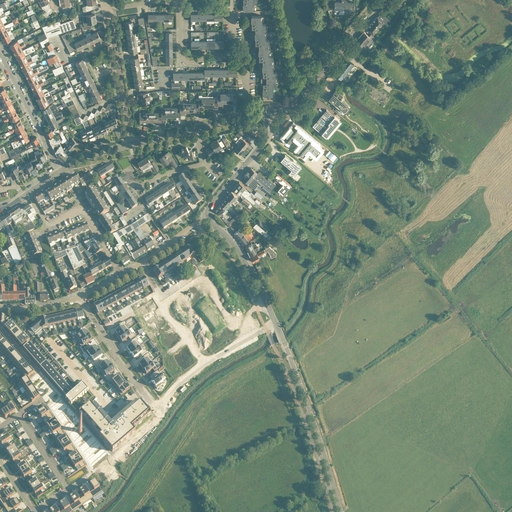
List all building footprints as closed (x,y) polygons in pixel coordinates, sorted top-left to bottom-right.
[(50,1),(49,0),(42,0),(39,2),(42,8),(47,11),(46,12),(49,14),(52,9),(50,7),(50,6),(48,2),(50,1)] [(70,8),(69,0),(60,2),(60,6),(62,6),(63,10),(64,11),(63,13),(69,16),(70,13),(69,12),(70,8)] [(95,4),(97,3),(96,0),(88,0),(87,0),(87,4),(82,7),(83,12),(96,8),(95,4)] [(243,0),(243,11),(255,11),(255,10),(254,10),(254,2),(257,2),(257,0),(243,0)] [(339,14),(344,14),(344,9),(344,0),(341,0),(341,2),(334,2),(334,9),(339,9),(339,14)] [(347,2),(347,0),(344,0),(344,9),(349,9),(349,13),(353,13),(355,13),(355,7),(354,7),(354,2),(347,2)] [(402,7),(393,0),(391,0),(389,3),(399,11),(402,7)] [(436,0),(437,0),(435,1),(439,7),(441,6),(443,9),(452,2),(453,4),(457,0),(436,0)] [(380,12),(366,29),(373,35),(374,33),(383,22),(386,24),(389,20),(384,16),(380,12)] [(217,23),(218,21),(218,20),(222,20),(222,13),(214,13),(214,20),(214,23),(217,23)] [(96,22),(95,14),(88,15),(83,16),(84,23),(80,24),(80,27),(82,27),(89,26),(88,23),(96,22)] [(253,42),(255,42),(255,44),(253,44),(254,48),(259,48),(259,54),(256,54),(256,58),(259,58),(259,60),(257,60),(257,64),(262,64),(262,70),(260,70),(260,74),(263,74),(263,76),(261,76),(261,84),(263,84),(263,96),(264,96),(264,98),(263,98),(263,100),(275,100),(275,96),(273,96),(272,92),(273,92),(273,88),(277,88),(276,71),(273,72),(273,55),(269,55),(269,39),(266,39),(265,23),(262,23),(262,16),(263,16),(263,15),(251,16),(251,22),(249,22),(249,26),(251,26),(251,28),(250,28),(250,32),(255,32),(255,38),(253,38),(253,42)] [(12,20),(12,21),(4,25),(3,23),(0,24),(0,31),(9,27),(19,22),(17,17),(12,20)] [(134,28),(140,26),(144,26),(143,17),(137,18),(138,24),(133,24),(132,21),(125,22),(126,29),(134,28)] [(36,28),(40,26),(37,20),(30,23),(33,28),(35,26),(36,28)] [(47,37),(76,27),(73,20),(60,24),(59,21),(43,26),(45,33),(47,37)] [(0,34),(0,35),(1,37),(12,32),(11,32),(10,30),(9,27),(0,31),(0,33),(0,34)] [(97,31),(91,34),(95,41),(101,39),(97,31)] [(13,35),(12,32),(1,37),(2,40),(3,40),(4,42),(9,40),(14,37),(13,35)] [(355,42),(364,50),(375,38),(371,34),(369,36),(364,32),(362,34),(355,42)] [(40,41),(47,38),(45,33),(38,36),(40,41)] [(91,34),(86,37),(89,44),(95,41),(91,34)] [(14,41),(10,44),(13,49),(24,43),(30,40),(29,37),(26,38),(25,36),(14,41)] [(86,37),(80,40),(84,47),(89,44),(86,37)] [(78,50),(84,47),(80,40),(74,42),(78,50)] [(15,54),(23,50),(22,50),(21,47),(25,45),(24,43),(13,49),(15,54)] [(36,43),(27,48),(22,50),(23,50),(15,54),(18,59),(25,56),(24,52),(37,46),(36,43)] [(50,43),(44,46),(47,52),(48,51),(53,49),(50,43)] [(145,49),(140,50),(141,54),(146,53),(148,53),(147,44),(145,45),(145,49)] [(53,49),(48,51),(47,52),(49,57),(56,54),(53,49)] [(18,59),(18,60),(21,65),(32,59),(39,56),(35,57),(34,55),(31,57),(30,54),(26,56),(25,56),(18,59)] [(46,59),(49,64),(53,62),(58,60),(56,54),(51,56),(49,57),(46,59)] [(32,59),(21,65),(24,70),(31,67),(29,64),(33,62),(40,58),(39,56),(32,59)] [(163,56),(163,60),(166,60),(166,64),(172,64),(172,56),(163,56)] [(138,57),(130,58),(131,65),(139,63),(138,57)] [(341,63),(333,74),(342,80),(354,64),(346,58),(343,62),(344,62),(342,64),(341,63)] [(72,64),(75,69),(78,68),(85,64),(82,59),(75,62),(72,64)] [(24,70),(24,71),(26,76),(38,70),(47,65),(46,63),(32,70),(31,67),(24,70)] [(81,73),(88,70),(85,64),(78,68),(81,73)] [(47,65),(38,70),(26,76),(29,81),(36,78),(35,74),(48,68),(47,65)] [(64,71),(61,65),(56,68),(52,70),(55,75),(61,72),(64,71)] [(81,73),(84,79),(91,75),(88,70),(81,73)] [(391,84),(400,91),(410,79),(401,72),(391,84)] [(80,84),(85,82),(86,85),(93,81),(91,75),(84,79),(79,81),(80,84)] [(29,81),(29,82),(32,87),(43,81),(42,79),(41,79),(40,76),(36,78),(29,81)] [(43,81),(32,87),(34,92),(42,89),(40,86),(55,78),(54,76),(43,81)] [(86,92),(89,90),(96,87),(93,81),(86,85),(81,87),(82,89),(84,88),(86,92)] [(54,86),(43,92),(42,89),(34,92),(37,98),(44,94),(49,92),(55,89),(54,86)] [(89,90),(92,96),(99,92),(96,87),(89,90)] [(345,113),(350,107),(340,99),(343,96),(336,90),(328,99),(345,113)] [(44,94),(37,98),(39,102),(52,96),(51,94),(50,94),(49,92),(44,94)] [(89,97),(92,103),(102,98),(99,92),(92,96),(89,97)] [(149,95),(148,92),(137,94),(138,99),(141,98),(142,103),(150,102),(149,95)] [(9,98),(7,93),(0,96),(0,99),(2,102),(9,98)] [(222,105),(222,102),(227,102),(226,93),(221,94),(217,94),(217,99),(217,105),(222,105)] [(233,93),(226,93),(227,102),(232,102),(232,105),(236,105),(236,94),(233,94),(233,93)] [(198,99),(198,103),(199,103),(199,110),(203,110),(203,107),(208,107),(208,98),(208,96),(202,96),(202,95),(198,95),(199,99),(198,99)] [(53,98),(52,96),(39,102),(41,107),(49,103),(48,101),(53,98)] [(213,96),(208,96),(208,98),(208,107),(213,107),(213,110),(218,110),(217,105),(217,99),(215,99),(215,98),(213,98),(213,96)] [(0,108),(12,103),(9,98),(2,102),(3,105),(0,106),(0,108)] [(12,103),(0,108),(0,111),(5,109),(7,112),(14,108),(12,103)] [(108,104),(106,108),(104,110),(105,111),(113,107),(110,103),(108,104)] [(183,104),(180,104),(180,108),(180,114),(185,114),(184,111),(189,111),(189,103),(183,103),(183,104)] [(196,103),(189,103),(189,111),(194,111),(194,114),(199,114),(199,110),(199,103),(198,103),(196,103)] [(42,109),(44,113),(57,107),(56,104),(50,107),(49,105),(42,109)] [(57,107),(44,113),(47,118),(54,115),(53,113),(59,110),(57,107)] [(4,120),(17,113),(14,108),(7,112),(7,113),(1,116),(2,117),(0,118),(0,121),(4,119),(4,120)] [(161,113),(161,119),(162,119),(166,119),(166,116),(171,116),(171,108),(164,108),(161,108),(161,113)] [(176,119),(180,119),(180,114),(180,108),(177,108),(171,108),(171,116),(176,116),(176,119)] [(333,115),(326,110),(312,126),(320,133),(327,138),(327,137),(326,137),(340,121),(335,117),(335,116),(333,115)] [(143,113),(143,112),(139,112),(139,116),(140,124),(147,124),(147,121),(152,121),(152,112),(146,112),(146,113),(143,113)] [(161,113),(159,113),(159,112),(152,112),(152,121),(157,121),(157,124),(162,124),(162,119),(161,119),(161,113)] [(19,118),(17,113),(4,120),(5,122),(10,119),(11,122),(19,118)] [(49,123),(62,117),(63,116),(62,114),(55,117),(54,115),(47,118),(49,123)] [(112,119),(109,120),(113,128),(117,127),(116,125),(118,124),(114,115),(111,117),(112,119)] [(74,119),(77,125),(82,122),(82,121),(83,119),(80,117),(80,116),(75,119),(74,119)] [(58,123),(64,120),(62,117),(49,123),(52,128),(59,125),(58,123)] [(105,119),(103,121),(107,129),(108,128),(109,130),(113,128),(109,120),(107,122),(105,119)] [(14,126),(8,128),(9,131),(22,124),(20,120),(12,123),(14,126)] [(106,129),(107,129),(103,121),(102,121),(104,125),(102,126),(101,124),(98,126),(102,134),(104,133),(105,135),(108,133),(106,129)] [(291,122),(282,133),(288,137),(292,133),(301,140),(293,149),(298,154),(305,146),(313,153),(317,148),(313,144),(312,143),(314,141),(291,122)] [(24,129),(22,124),(9,131),(10,133),(16,130),(17,133),(24,129)] [(98,126),(95,127),(92,128),(93,130),(96,136),(98,135),(99,138),(103,136),(102,134),(98,126)] [(67,128),(65,129),(62,131),(64,135),(67,140),(75,147),(78,143),(72,138),(71,139),(69,138),(66,133),(69,131),(74,136),(79,141),(81,139),(71,129),(69,127),(67,128)] [(93,130),(92,128),(86,131),(90,139),(92,138),(93,140),(97,139),(96,136),(93,130)] [(14,141),(27,135),(24,129),(17,133),(19,136),(13,139),(11,139),(12,141),(14,141)] [(60,132),(58,129),(55,131),(54,130),(52,131),(51,129),(45,132),(48,138),(54,135),(60,132)] [(238,132),(244,138),(247,134),(240,129),(238,132)] [(85,139),(86,141),(90,139),(86,131),(84,132),(83,130),(79,132),(83,140),(85,139)] [(59,132),(61,137),(62,137),(63,139),(62,140),(63,142),(62,143),(65,145),(63,147),(64,148),(63,148),(64,149),(69,153),(75,147),(67,140),(64,135),(62,131),(60,132),(59,132)] [(22,143),(29,139),(27,135),(14,141),(15,143),(21,140),(22,143)] [(63,148),(54,135),(48,138),(57,155),(63,160),(69,153),(64,149),(63,148)] [(238,138),(242,141),(238,144),(244,149),(248,143),(240,136),(238,138)] [(25,146),(26,148),(39,142),(36,137),(31,139),(32,142),(29,143),(30,143),(25,146)] [(225,137),(222,139),(227,147),(230,145),(225,137)] [(216,152),(217,153),(223,149),(217,139),(211,143),(212,145),(206,149),(210,156),(216,152)] [(231,147),(239,154),(244,149),(238,144),(235,148),(232,145),(231,147)] [(191,150),(189,151),(186,147),(183,149),(181,150),(179,151),(182,155),(184,157),(188,155),(191,161),(194,159),(192,152),(191,150)] [(41,151),(34,154),(36,157),(38,160),(39,159),(40,161),(41,161),(43,160),(45,159),(47,158),(46,157),(44,152),(42,153),(41,151)] [(174,167),(177,165),(168,151),(159,157),(164,164),(170,161),(174,167)] [(285,155),(280,160),(291,169),(290,171),(294,175),(296,173),(301,167),(293,160),(289,158),(285,155)] [(36,168),(41,165),(42,165),(42,164),(41,161),(40,161),(39,159),(38,160),(36,157),(30,161),(31,164),(32,164),(33,166),(35,165),(36,168)] [(147,157),(138,162),(139,164),(139,165),(140,165),(142,169),(144,172),(152,166),(152,167),(156,173),(160,170),(155,162),(152,158),(149,160),(147,157)] [(25,167),(28,172),(28,173),(30,172),(31,174),(36,172),(38,171),(36,168),(35,165),(33,166),(32,164),(31,164),(26,167),(25,167)] [(114,169),(110,164),(104,168),(107,174),(114,169)] [(13,178),(15,177),(19,175),(18,173),(20,172),(19,169),(17,166),(17,165),(11,168),(12,171),(10,172),(13,178)] [(19,175),(21,178),(23,177),(27,175),(26,173),(28,172),(25,167),(25,166),(22,168),(21,165),(20,165),(17,166),(19,169),(20,172),(18,173),(19,175)] [(100,178),(107,174),(104,168),(97,172),(100,178)] [(251,168),(248,171),(260,181),(263,184),(271,190),(276,185),(268,178),(267,179),(258,172),(257,173),(251,168)] [(248,184),(251,180),(261,188),(268,194),(271,190),(263,184),(260,181),(248,171),(242,178),(248,184)] [(92,179),(88,172),(83,176),(87,182),(92,179)] [(102,186),(96,176),(93,172),(90,173),(99,188),(102,186)] [(277,177),(276,178),(282,184),(277,190),(281,193),(283,190),(285,192),(291,185),(277,173),(275,176),(277,177)] [(50,201),(51,201),(53,199),(54,201),(57,199),(60,197),(59,196),(65,192),(66,193),(72,190),(71,188),(72,187),(74,186),(75,188),(78,186),(77,184),(80,183),(80,182),(78,179),(75,175),(67,180),(66,181),(57,186),(53,189),(51,186),(48,188),(50,191),(46,193),(45,194),(48,198),(51,203),(50,201)] [(184,175),(178,179),(183,185),(188,182),(184,175)] [(80,183),(82,186),(87,182),(83,176),(78,179),(80,182),(80,183)] [(107,182),(103,185),(104,187),(112,182),(111,179),(110,177),(106,179),(108,183),(107,182)] [(115,182),(119,189),(125,186),(120,179),(115,182)] [(188,182),(183,185),(187,192),(192,188),(188,182)] [(254,195),(251,192),(250,193),(244,188),(245,187),(239,182),(236,185),(251,198),(254,195)] [(168,193),(172,199),(174,201),(176,199),(175,197),(176,197),(172,191),(175,189),(171,183),(165,188),(168,193)] [(252,198),(251,198),(236,185),(233,189),(239,194),(240,193),(250,201),(252,198)] [(121,192),(123,196),(129,192),(125,186),(119,189),(114,192),(116,195),(121,192)] [(162,197),(168,193),(165,188),(158,192),(162,197)] [(197,195),(192,188),(187,192),(191,198),(197,195)] [(88,200),(92,205),(95,210),(92,212),(93,213),(94,214),(97,213),(100,217),(107,213),(105,209),(107,208),(105,206),(103,203),(102,204),(100,201),(97,197),(99,196),(98,194),(96,191),(94,192),(92,189),(85,194),(88,200)] [(39,194),(43,201),(48,198),(45,194),(46,193),(44,191),(39,194)] [(236,199),(238,198),(236,196),(237,196),(231,191),(226,197),(231,202),(235,205),(238,201),(236,199)] [(129,192),(123,196),(128,202),(133,199),(129,192)] [(152,196),(155,201),(162,197),(158,192),(152,196)] [(38,204),(43,201),(39,194),(34,198),(38,204)] [(196,205),(201,201),(197,195),(191,198),(196,205)] [(145,200),(149,206),(155,201),(152,196),(145,200)] [(226,197),(220,204),(226,209),(231,202),(226,197)] [(137,205),(133,199),(128,202),(132,209),(137,205)] [(241,201),(250,208),(252,206),(243,199),(241,201)] [(222,213),(223,211),(226,209),(220,204),(214,210),(220,215),(221,217),(223,214),(222,213)] [(22,209),(28,218),(29,220),(36,215),(31,205),(29,207),(28,205),(22,209)] [(127,212),(122,205),(120,207),(121,207),(118,208),(123,215),(127,212)] [(186,206),(180,211),(183,216),(190,212),(186,206)] [(8,215),(13,222),(22,235),(36,229),(35,228),(29,220),(28,218),(22,209),(19,211),(17,209),(8,215)] [(180,211),(173,215),(177,220),(183,216),(180,211)] [(172,213),(165,217),(166,219),(167,219),(170,225),(177,220),(173,215),(172,213)] [(10,224),(13,222),(8,215),(3,219),(8,226),(12,238),(15,237),(14,233),(13,231),(11,225),(10,224)] [(147,251),(154,247),(150,240),(146,242),(141,234),(142,233),(139,228),(151,220),(147,215),(144,217),(136,222),(130,226),(134,232),(137,237),(142,245),(143,244),(147,251)] [(112,219),(110,217),(107,219),(105,216),(99,220),(102,225),(109,221),(112,219)] [(225,218),(223,219),(229,227),(238,219),(235,216),(229,221),(225,218)] [(12,238),(8,226),(3,219),(0,220),(0,232),(1,234),(8,250),(13,262),(15,267),(21,264),(22,263),(12,238)] [(160,224),(164,229),(170,225),(167,219),(166,219),(160,224)] [(270,229),(259,219),(256,223),(265,231),(267,233),(270,229)] [(233,229),(241,222),(239,220),(231,227),(233,229)] [(102,225),(105,230),(112,226),(109,221),(102,225)] [(253,227),(262,234),(265,231),(256,223),(253,227)] [(86,224),(81,226),(84,233),(89,231),(86,224)] [(81,226),(75,228),(78,236),(84,233),(81,226)] [(118,230),(117,227),(114,229),(112,226),(105,230),(107,233),(105,235),(107,237),(118,230)] [(126,234),(128,236),(134,232),(130,226),(123,230),(126,234)] [(78,236),(75,228),(69,231),(73,238),(78,236)] [(234,233),(239,239),(244,235),(239,229),(236,231),(234,233)] [(67,240),(73,238),(69,231),(66,232),(65,230),(63,231),(66,238),(67,240)] [(66,238),(63,231),(57,233),(61,241),(66,238)] [(33,232),(24,236),(26,241),(35,237),(33,232)] [(244,235),(239,239),(243,245),(247,241),(252,238),(247,232),(244,235)] [(61,241),(57,233),(52,235),(55,243),(61,241)] [(124,245),(120,238),(116,233),(113,235),(119,245),(120,247),(124,245)] [(49,245),(55,243),(52,235),(49,237),(48,235),(45,236),(49,245)] [(270,236),(268,239),(277,246),(278,243),(270,236)] [(35,237),(26,241),(29,246),(37,242),(35,237)] [(90,253),(86,256),(84,252),(86,250),(87,252),(92,248),(96,254),(102,250),(98,244),(94,238),(90,240),(76,246),(77,247),(80,254),(81,253),(85,259),(87,257),(88,259),(92,257),(90,253)] [(141,246),(137,239),(134,241),(143,255),(147,253),(142,245),(141,246)] [(138,258),(143,255),(134,241),(131,242),(135,249),(134,250),(138,258)] [(29,246),(31,251),(39,247),(37,242),(29,246)] [(261,244),(260,242),(257,244),(256,243),(252,245),(251,243),(244,246),(247,251),(258,245),(258,246),(261,244)] [(125,255),(120,247),(119,245),(116,246),(119,251),(118,252),(120,254),(117,255),(124,266),(129,262),(125,255)] [(259,248),(258,246),(258,245),(247,251),(250,256),(256,252),(255,250),(259,248)] [(133,251),(130,246),(127,248),(132,256),(134,260),(138,258),(134,250),(133,251)] [(257,260),(266,255),(264,253),(268,251),(270,255),(267,257),(268,260),(276,256),(276,253),(269,246),(265,248),(255,254),(250,257),(253,262),(257,260)] [(40,253),(42,253),(39,247),(31,251),(33,256),(37,254),(38,256),(41,254),(40,253)] [(65,251),(67,256),(74,270),(82,266),(87,276),(83,278),(87,286),(94,282),(92,277),(89,271),(85,263),(84,262),(80,254),(77,247),(65,251)] [(190,247),(185,250),(190,258),(195,255),(190,247)] [(8,250),(1,253),(5,258),(9,263),(13,262),(8,250)] [(185,250),(180,253),(186,261),(190,258),(185,250)] [(53,254),(56,261),(67,256),(65,251),(53,254)] [(180,253),(176,256),(181,264),(186,261),(180,253)] [(216,255),(205,262),(211,272),(217,268),(214,264),(220,260),(216,255)] [(176,256),(171,259),(177,267),(181,264),(176,256)] [(88,261),(92,269),(89,271),(92,277),(98,273),(94,265),(91,259),(88,261)] [(171,259),(167,262),(172,270),(177,267),(171,259)] [(109,260),(102,264),(105,270),(112,266),(109,260)] [(102,264),(100,261),(94,265),(98,273),(105,270),(102,264)] [(167,262),(162,265),(168,273),(172,270),(167,262)] [(158,268),(163,276),(168,273),(162,265),(158,268)] [(158,268),(153,271),(158,279),(163,276),(158,268)] [(221,269),(215,273),(216,276),(219,274),(222,279),(232,273),(229,268),(222,272),(221,269)] [(65,273),(60,274),(64,284),(67,283),(70,290),(77,287),(73,280),(68,282),(65,273)] [(232,273),(222,279),(225,284),(222,285),(224,289),(230,285),(228,282),(235,278),(232,273)] [(87,286),(83,278),(81,274),(76,277),(76,278),(81,289),(87,286)] [(49,280),(52,286),(54,293),(58,291),(58,289),(59,289),(56,282),(57,282),(55,278),(49,280)] [(144,278),(138,281),(139,281),(143,289),(150,286),(147,281),(146,282),(144,278)] [(139,281),(135,284),(139,291),(143,289),(139,281)] [(182,293),(178,296),(181,300),(190,294),(187,290),(192,287),(189,283),(180,289),(182,293)] [(40,293),(40,301),(48,301),(48,294),(43,294),(42,284),(34,284),(35,294),(40,293)] [(135,284),(130,286),(134,294),(139,291),(135,284)] [(25,292),(25,302),(25,304),(35,304),(35,297),(30,297),(29,290),(27,290),(27,285),(24,285),(24,290),(24,292),(25,292)] [(130,286),(126,289),(130,296),(134,294),(130,286)] [(126,289),(121,291),(125,299),(130,296),(126,289)] [(231,289),(224,292),(226,295),(229,294),(231,299),(242,295),(239,289),(232,292),(231,289)] [(121,291),(117,294),(121,301),(125,299),(121,291)] [(117,294),(112,296),(116,303),(121,301),(117,294)] [(190,294),(181,300),(184,305),(188,302),(190,305),(200,299),(197,295),(192,298),(190,294)] [(233,304),(230,305),(232,309),(238,306),(237,303),(244,300),(242,295),(231,299),(233,304)] [(112,296),(108,299),(112,306),(116,303),(112,296)] [(145,298),(135,304),(138,308),(143,305),(145,309),(155,303),(151,298),(147,301),(145,298)] [(108,299),(103,301),(107,308),(112,306),(108,299)] [(99,303),(99,304),(103,311),(107,308),(103,301),(99,303)] [(195,311),(191,314),(194,318),(203,312),(200,308),(205,304),(202,301),(193,307),(195,311)] [(99,303),(93,306),(96,310),(95,310),(97,315),(104,311),(103,311),(99,304),(99,303)] [(148,313),(143,316),(146,320),(155,313),(153,310),(158,307),(155,303),(145,309),(148,313)] [(81,310),(75,311),(75,312),(76,312),(78,320),(77,320),(85,319),(84,314),(82,314),(81,310)] [(203,312),(194,318),(197,323),(202,319),(204,322),(213,316),(210,312),(206,316),(203,312)] [(156,314),(146,321),(149,324),(153,321),(156,325),(165,319),(162,315),(158,317),(156,314)] [(240,320),(236,323),(239,329),(243,326),(246,330),(252,327),(254,326),(250,320),(248,321),(246,317),(240,320)] [(46,318),(40,319),(40,320),(42,329),(42,330),(48,329),(48,327),(46,319),(46,318)] [(159,329),(154,332),(156,336),(166,330),(164,327),(168,324),(165,319),(156,325),(159,329)] [(40,320),(30,329),(35,335),(42,329),(40,320)] [(4,327),(8,331),(10,333),(17,327),(11,321),(7,324),(5,327),(4,327)] [(121,329),(115,333),(118,338),(129,330),(125,326),(127,325),(125,322),(119,325),(121,329)] [(17,327),(10,333),(14,338),(15,339),(16,340),(22,334),(23,334),(24,333),(22,330),(21,332),(17,327)] [(230,327),(220,332),(225,342),(231,339),(228,334),(232,331),(230,327)] [(118,338),(122,343),(128,338),(130,341),(136,337),(133,334),(132,335),(129,330),(118,338)] [(76,332),(69,333),(73,339),(74,338),(78,343),(88,335),(85,331),(78,335),(76,332)] [(165,333),(160,337),(162,339),(164,338),(168,343),(177,336),(173,331),(167,335),(165,333)] [(220,332),(211,338),(213,342),(217,340),(220,345),(225,342),(220,332)] [(22,334),(16,340),(20,344),(21,346),(30,339),(28,337),(26,338),(23,334),(22,334)] [(88,335),(78,343),(81,347),(80,348),(82,352),(87,348),(85,345),(92,340),(88,335)] [(133,345),(127,349),(130,354),(140,346),(137,342),(138,341),(136,338),(131,342),(133,345)] [(29,343),(23,348),(26,352),(32,347),(29,343)] [(8,345),(0,351),(0,352),(3,356),(11,349),(8,345)] [(130,354),(134,359),(140,354),(142,357),(147,353),(145,350),(144,351),(140,346),(130,354)] [(32,347),(26,352),(30,356),(36,350),(32,347)] [(87,348),(82,352),(84,355),(85,354),(89,359),(98,351),(95,347),(90,351),(87,348)] [(11,349),(3,356),(7,360),(8,359),(15,353),(11,349)] [(36,350),(30,356),(33,360),(39,354),(36,350)] [(98,351),(89,359),(92,363),(94,367),(100,362),(97,360),(102,356),(99,351),(98,351)] [(187,352),(178,359),(185,368),(190,364),(186,359),(190,356),(187,352)] [(15,353),(8,359),(12,363),(18,357),(15,353)] [(145,360),(139,365),(142,370),(153,362),(149,357),(150,356),(148,353),(143,358),(145,360)] [(39,354),(33,360),(36,363),(42,358),(39,354)] [(18,357),(12,363),(15,367),(22,361),(18,357)] [(42,358),(36,363),(40,368),(40,367),(46,362),(42,358)] [(178,359),(170,366),(173,370),(177,367),(180,371),(185,368),(178,359)] [(22,361),(15,367),(19,371),(25,365),(22,361)] [(100,362),(94,367),(96,370),(98,369),(101,373),(111,366),(107,361),(102,365),(100,362)] [(46,362),(40,367),(43,371),(49,366),(46,362)] [(142,370),(146,374),(152,370),(154,372),(159,368),(157,365),(156,366),(153,362),(142,370)] [(19,371),(17,372),(21,376),(29,369),(25,365),(19,371)] [(49,366),(43,371),(47,375),(53,370),(49,366)] [(111,366),(101,373),(104,378),(107,381),(112,377),(110,374),(114,371),(111,366)] [(29,369),(21,376),(24,380),(26,379),(26,378),(27,379),(33,374),(29,369)] [(53,370),(47,375),(50,379),(56,373),(53,370)] [(155,379),(151,383),(157,390),(162,385),(161,383),(165,380),(157,371),(152,375),(155,379)] [(56,373),(50,379),(53,383),(59,377),(56,373)] [(112,377),(107,381),(109,385),(110,383),(114,388),(123,381),(119,376),(114,380),(112,377)] [(59,377),(53,383),(57,386),(63,381),(59,377)] [(24,380),(19,383),(22,388),(30,383),(27,379),(26,378),(26,379),(24,380)] [(63,381),(57,386),(60,390),(66,385),(63,381)] [(123,381),(114,388),(117,392),(126,385),(123,381)] [(30,383),(22,388),(25,393),(33,388),(30,383)] [(66,385),(60,390),(63,394),(70,389),(66,385)] [(67,398),(65,400),(66,401),(69,404),(71,406),(74,403),(78,400),(88,391),(82,385),(79,388),(73,393),(67,398)] [(126,385),(117,392),(120,396),(121,396),(130,389),(126,385)] [(25,393),(24,394),(27,399),(29,398),(28,398),(36,393),(33,388),(25,393)] [(70,389),(63,394),(67,398),(73,393),(70,389)] [(36,393),(28,398),(29,398),(32,403),(39,398),(36,393)] [(5,407),(10,415),(15,412),(12,408),(15,407),(11,401),(8,403),(9,404),(5,407)] [(81,412),(79,414),(106,445),(109,449),(112,452),(117,448),(118,448),(120,446),(135,432),(133,430),(151,415),(149,413),(146,409),(140,403),(137,405),(111,428),(92,407),(90,404),(85,409),(81,412)] [(4,406),(0,408),(0,416),(2,415),(5,419),(10,415),(5,407),(4,406)] [(46,408),(38,413),(41,418),(45,416),(47,419),(48,419),(52,416),(46,408)] [(48,423),(46,425),(49,430),(57,425),(52,416),(48,419),(47,419),(46,420),(48,423)] [(57,425),(49,430),(52,435),(53,435),(56,432),(59,435),(59,436),(63,433),(57,425)] [(59,440),(57,442),(60,447),(68,441),(63,433),(59,436),(59,435),(57,436),(59,440)] [(6,434),(0,438),(0,442),(4,448),(8,446),(6,442),(10,440),(6,434)] [(68,441),(60,447),(64,452),(66,450),(68,454),(70,453),(70,452),(74,450),(68,441)] [(8,446),(4,448),(9,457),(17,451),(14,446),(10,449),(8,446)] [(72,456),(68,458),(71,463),(80,458),(74,450),(70,452),(70,453),(72,456)] [(17,451),(9,457),(15,465),(19,462),(21,461),(18,458),(21,456),(17,451)] [(80,458),(71,463),(75,468),(78,471),(81,469),(85,466),(80,458)] [(19,462),(15,465),(20,473),(29,468),(25,463),(21,466),(19,462)] [(29,468),(20,473),(26,482),(30,479),(28,476),(32,473),(29,468)] [(30,479),(26,482),(32,490),(40,485),(36,480),(34,481),(31,478),(30,479)] [(89,494),(92,499),(103,492),(95,481),(90,485),(94,491),(89,494)] [(40,485),(32,490),(37,499),(43,495),(40,491),(43,489),(40,485)] [(79,500),(82,506),(92,499),(89,494),(85,488),(80,491),(84,497),(79,500)] [(4,494),(0,496),(0,501),(4,508),(10,504),(7,499),(13,495),(10,490),(4,494)] [(69,507),(72,511),(73,511),(82,506),(79,500),(75,494),(70,498),(74,504),(69,507)] [(10,504),(4,508),(6,511),(15,511),(14,509),(20,505),(16,500),(10,504)] [(61,511),(72,511),(69,507),(65,501),(60,505),(64,511),(61,511)]
